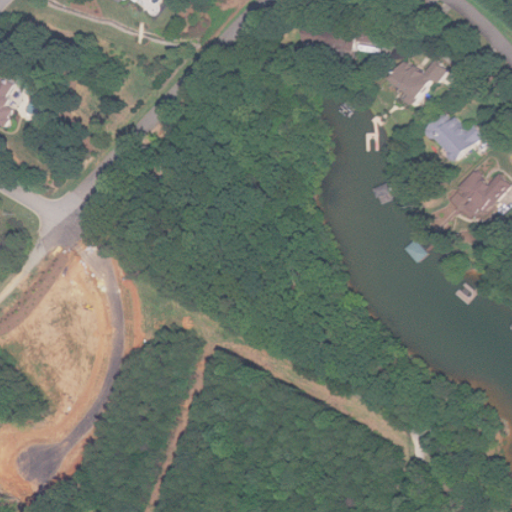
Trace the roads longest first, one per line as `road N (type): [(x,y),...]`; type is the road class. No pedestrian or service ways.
road 1 (residential): [(511,49),(457,0),(258,9),(60,215)]
road 2 (residential): [(0,178),(60,215),(111,282),(119,308),(117,369),(106,395),(75,441),(42,466)]
